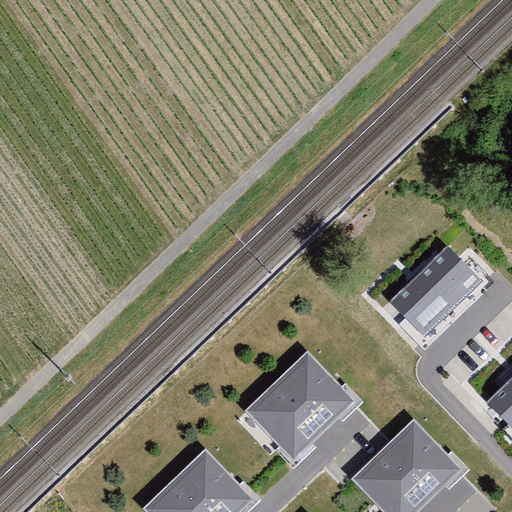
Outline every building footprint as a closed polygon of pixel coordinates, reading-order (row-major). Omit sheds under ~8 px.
[(448,248),(389,304),(425,342),(484,285),(448,248)] [(357,405),(309,354),(249,410),(298,461),(357,405)] [(511,379),(486,404),(511,430),(511,379)] [(419,511),(462,472),(413,420),(354,477),(387,511),(419,511)] [(243,511),(254,502),(205,451),(146,507),(150,511),(243,511)]
